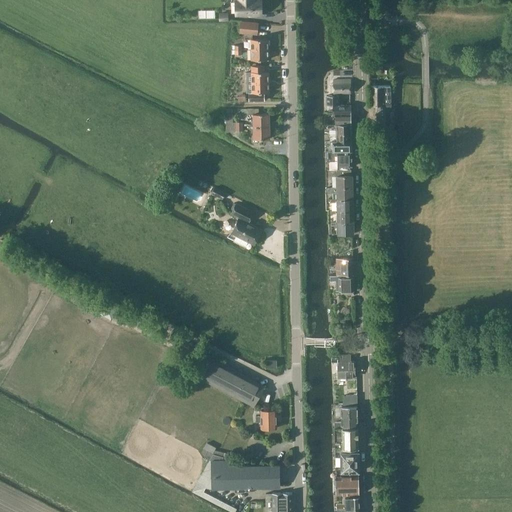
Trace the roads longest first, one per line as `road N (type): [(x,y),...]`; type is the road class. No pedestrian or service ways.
road 1 (unclassified): [(299,511),(289,0)]
road 2 (track): [(0,365),(56,279),(70,275),(277,381),(297,382)]
road 3 (secondary): [(367,340),(359,0)]
road 4 (secondary): [(372,511),(367,340)]
road 5 (track): [(0,442),(123,511)]
road 6 (unclassified): [(389,340),(511,336)]
